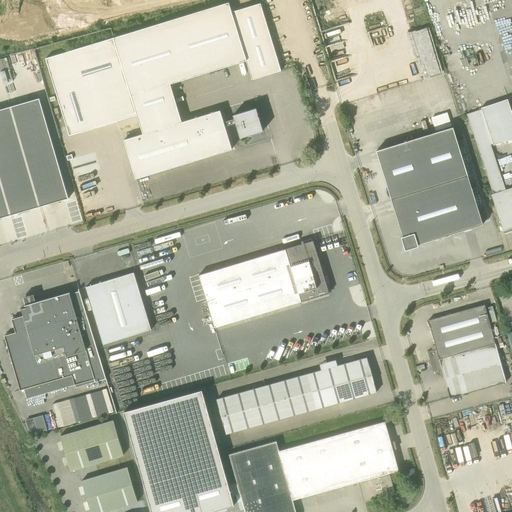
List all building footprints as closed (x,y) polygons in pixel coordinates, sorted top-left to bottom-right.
[(229,2),(114,38),(137,115),(143,134),(124,140),(136,179),(232,149),(225,127),(236,124),(240,138),(263,131),(256,108),(233,115),(235,120),(224,123),(220,110),(182,122),(170,84),(246,60),(252,80),(292,67),(272,0),(271,0),(232,12),(229,2)] [(80,48),(45,58),(69,136),(103,125),(137,115),(114,38),(80,48)] [(346,102),(350,118),(384,110),(381,94),(346,102)] [(511,228),(511,187),(506,190),(491,146),(511,138),(511,111),(508,99),(481,108),(481,109),(467,114),(493,194),(491,194),(503,231),(511,228)] [(38,100),(10,109),(40,208),(69,199),(38,100)] [(10,109),(0,111),(0,180),(11,217),(40,208),(10,109)] [(437,131),(452,126),(448,112),(432,117),(437,131)] [(376,150),(384,175),(461,151),(453,127),(376,150)] [(468,175),(461,151),(384,175),(391,199),(468,175)] [(468,175),(391,199),(404,240),(407,242),(406,244),(410,245),(411,244),(414,245),(446,236),(446,238),(450,236),(450,235),(483,224),(468,175)] [(0,180),(0,220),(11,217),(0,180)] [(199,275),(215,328),(329,293),(327,284),(330,283),(327,275),(324,276),(313,240),(199,275)] [(134,272),(86,287),(104,344),(152,330),(134,272)] [(16,332),(5,336),(20,390),(23,389),(26,399),(75,385),(94,379),(95,382),(107,379),(79,289),(78,289),(79,291),(70,294),(70,293),(70,292),(36,302),(35,297),(35,296),(23,299),(24,300),(26,307),(21,309),(22,309),(23,316),(12,319),(16,332)] [(428,351),(431,361),(496,343),(485,305),(428,320),(437,349),(428,351)] [(442,369),(450,398),(506,382),(496,343),(431,361),(433,371),(442,369)] [(217,399),(227,434),(377,392),(367,357),(217,399)] [(53,401),(59,427),(115,413),(109,388),(53,401)] [(202,389),(124,411),(151,511),(209,511),(234,505),(232,496),(240,494),(237,483),(229,485),(202,389)] [(27,418),(31,433),(48,429),(44,413),(27,418)] [(60,436),(70,471),(124,455),(114,420),(60,436)] [(277,441),(229,454),(237,483),(240,494),(245,511),(296,511),(293,500),(359,482),(364,501),(395,493),(390,473),(399,470),(385,422),(279,451),(277,441)] [(82,481),(90,511),(103,511),(138,502),(128,467),(82,481)]
